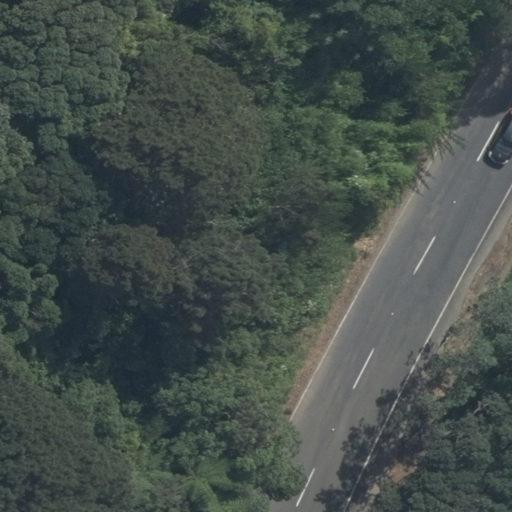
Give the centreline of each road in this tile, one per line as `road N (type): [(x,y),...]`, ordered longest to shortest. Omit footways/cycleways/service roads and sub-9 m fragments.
road 1 (residential): [(294,511),(511,91)]
road 2 (track): [(251,511),(272,430),(439,228)]
